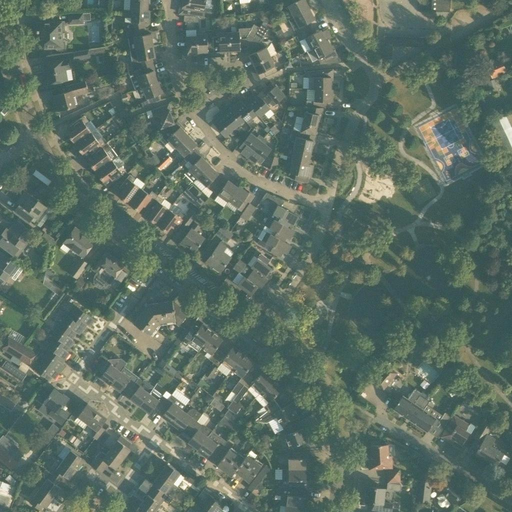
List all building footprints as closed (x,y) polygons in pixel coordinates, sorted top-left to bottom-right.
[(129,0),(129,10),(129,11),(131,11),(131,10),(148,11),(148,0),(129,0)] [(203,8),(204,0),(183,0),(182,8),(192,10),(191,16),(195,16),(198,16),(204,17),(205,11),(199,11),(200,8),(203,8)] [(294,17),(309,9),(304,0),(291,0),(293,3),(288,6),(294,17)] [(419,0),(419,11),(450,12),(450,0),(419,0)] [(294,17),(288,20),(294,30),(295,30),(297,35),(310,29),(307,24),(315,19),(309,9),(294,17)] [(129,10),(124,10),(124,17),(131,18),(131,22),(132,31),(145,29),(144,23),(149,23),(149,11),(148,11),(131,10),(131,11),(129,11),(129,10)] [(83,24),(83,21),(90,20),(90,13),(69,14),(69,24),(83,24)] [(64,22),(46,23),(46,24),(38,24),(38,31),(37,31),(37,33),(38,33),(39,43),(44,43),(45,49),(56,48),(58,50),(66,50),(65,41),(62,41),(61,34),(65,33),(64,22)] [(229,32),(230,51),(240,51),(240,45),(244,44),(249,47),(260,28),(254,24),(252,28),(239,29),(239,32),(229,32)] [(262,24),(260,28),(249,47),(253,49),(254,53),(249,55),(253,65),(270,57),(266,49),(268,47),(262,42),(270,28),(262,24)] [(145,29),(132,31),(127,32),(130,50),(153,46),(151,34),(146,35),(145,29)] [(300,39),(301,40),(305,38),(311,49),(327,40),(331,38),(326,29),(321,32),(320,30),(312,34),(310,29),(297,35),(294,37),(296,40),(300,39)] [(214,57),(213,37),(213,30),(206,31),(207,34),(196,34),(197,55),(198,55),(198,53),(203,53),(204,58),(214,57)] [(214,57),(219,57),(224,57),(224,51),(230,51),(229,32),(218,33),(218,37),(213,37),(214,57)] [(196,34),(196,36),(186,37),(187,50),(183,50),(183,55),(197,55),(196,34)] [(392,46),(423,48),(423,37),(383,36),(382,58),(392,58),(392,46)] [(333,50),(327,40),(311,49),(307,51),(312,62),(318,59),(320,63),(320,65),(332,64),(330,59),(337,56),(334,50),(333,50)] [(90,57),(89,55),(114,51),(112,46),(72,52),(73,60),(90,57)] [(153,65),(151,59),(155,58),(153,46),(130,50),(134,72),(153,65)] [(275,66),(270,57),(253,65),(256,70),(251,72),(256,82),(270,75),(277,71),(275,66)] [(52,62),(42,63),(43,70),(44,75),(47,74),(49,84),(59,82),(67,81),(65,69),(70,68),(69,59),(64,60),(52,62)] [(492,79),(506,73),(501,59),(486,65),(492,79)] [(134,72),(132,72),(134,79),(137,78),(141,88),(158,82),(157,82),(154,71),(155,70),(153,65),(134,72)] [(309,78),(309,89),(332,90),(332,89),(331,89),(331,78),(333,78),(333,69),(313,71),(306,72),(306,78),(309,78)] [(91,79),(65,86),(66,87),(68,92),(54,96),(58,111),(75,107),(75,106),(84,104),(82,94),(94,90),(91,79)] [(141,88),(137,90),(142,107),(149,105),(152,104),(161,100),(159,95),(163,93),(159,81),(157,82),(158,82),(141,88)] [(260,94),(268,104),(269,102),(272,106),(284,96),(276,86),(274,87),(271,84),(260,94)] [(306,108),(313,108),(323,108),(326,108),(326,102),(332,102),(332,90),(309,89),(309,90),(307,90),(307,104),(306,104),(306,108)] [(266,105),(268,104),(260,94),(255,98),(253,95),(248,99),(264,119),(266,117),(263,113),(269,108),(266,105)] [(235,105),(251,124),(254,122),(251,119),(257,115),(261,121),(264,119),(248,99),(243,103),(241,101),(235,105)] [(151,110),(146,112),(148,119),(153,117),(153,116),(156,115),(161,128),(164,127),(165,128),(174,124),(170,112),(172,111),(169,104),(163,106),(154,109),(151,110)] [(221,112),(237,132),(242,129),(239,125),(244,120),(249,126),(251,124),(235,105),(230,109),(228,107),(221,112)] [(304,133),(304,132),(315,135),(318,121),(320,122),(323,108),(313,108),(306,108),(305,112),(302,111),(301,117),(304,118),(301,132),(304,133)] [(237,132),(221,112),(214,118),(216,121),(213,124),(224,137),(230,132),(233,136),(237,132)] [(94,130),(84,115),(70,126),(74,131),(68,135),(75,144),(94,130)] [(511,129),(506,115),(489,123),(507,157),(511,154),(511,129)] [(164,127),(161,128),(159,129),(162,136),(157,141),(163,147),(164,146),(171,153),(175,148),(188,136),(180,127),(181,126),(177,121),(174,124),(165,128),(164,127)] [(279,131),(274,125),(270,129),(275,135),(279,131)] [(100,137),(94,130),(75,144),(82,154),(88,149),(91,154),(104,144),(100,138),(100,137)] [(296,137),(293,149),(311,153),(313,141),(315,142),(316,135),(315,135),(304,132),(304,133),(301,132),(297,131),(296,137)] [(248,158),(263,138),(259,135),(256,138),(250,134),(239,147),(243,150),(240,153),(248,158)] [(189,161),(198,152),(194,148),(197,144),(188,136),(175,148),(189,161)] [(267,142),(263,138),(248,158),(255,164),(257,161),(260,164),(271,150),(265,145),(267,142)] [(117,156),(106,142),(104,144),(91,154),(95,158),(89,163),(96,172),(117,156)] [(292,161),(308,164),(311,153),(293,149),(291,161),(292,161)] [(184,174),(193,183),(210,166),(201,157),(202,156),(198,152),(189,161),(187,162),(184,165),(189,170),(184,174)] [(103,182),(109,177),(112,182),(126,172),(116,158),(118,157),(117,156),(96,172),(103,182)] [(161,170),(166,165),(172,159),(169,156),(157,167),(161,170)] [(274,157),(270,169),(276,171),(280,158),(274,157)] [(182,168),(184,165),(187,162),(184,159),(179,164),(182,168)] [(314,165),(308,164),(292,161),(290,173),(295,174),(294,180),(307,183),(308,177),(307,176),(308,173),(312,174),(314,165)] [(209,196),(213,191),(220,181),(215,177),(218,174),(210,166),(193,183),(202,191),(209,196)] [(135,179),(129,175),(119,188),(124,192),(119,198),(129,205),(141,188),(133,182),(135,179)] [(228,201),(228,200),(237,187),(228,180),(225,184),(220,181),(213,191),(228,202),(228,201)] [(228,201),(229,201),(227,204),(236,211),(237,209),(242,212),(247,206),(249,203),(254,196),(249,192),(248,193),(238,186),(237,187),(228,200),(228,201)] [(138,212),(143,206),(147,209),(157,196),(151,191),(149,194),(141,188),(129,205),(138,212)] [(14,211),(22,217),(29,223),(34,217),(36,219),(38,217),(44,209),(45,207),(32,196),(26,191),(20,198),(23,200),(14,211)] [(161,203),(163,200),(157,196),(147,209),(152,213),(147,219),(157,226),(169,209),(161,203)] [(274,220),(285,226),(287,222),(293,225),(298,217),(272,202),(267,210),(270,212),(268,217),(274,220)] [(242,212),(240,216),(246,221),(255,208),(249,203),(247,206),(242,212)] [(169,209),(157,226),(166,233),(171,227),(176,230),(182,222),(185,217),(179,212),(181,210),(173,204),(169,209)] [(182,222),(188,226),(197,214),(200,210),(194,206),(192,209),(191,209),(185,217),(182,222)] [(263,230),(265,231),(271,234),(271,235),(281,241),(284,237),(289,240),(294,231),(285,226),(274,220),(268,217),(263,225),(265,226),(263,230)] [(26,227),(17,220),(8,231),(5,229),(1,235),(2,237),(0,239),(0,244),(14,255),(23,243),(24,244),(30,235),(24,230),(26,227)] [(233,232),(240,234),(243,224),(236,221),(233,232)] [(195,251),(201,243),(204,238),(196,232),(200,226),(195,222),(180,243),(185,247),(186,245),(195,251)] [(215,234),(226,242),(233,234),(221,225),(215,234)] [(74,228),(63,243),(64,243),(60,248),(67,253),(71,248),(83,257),(94,242),(93,242),(93,243),(81,234),(82,233),(74,228)] [(265,231),(263,230),(258,238),(260,239),(257,244),(267,249),(267,250),(277,256),(280,251),(286,254),(291,246),(281,241),(271,235),(271,234),(265,231)] [(41,238),(52,247),(56,242),(44,233),(41,238)] [(220,271),(230,257),(223,251),(226,247),(220,242),(205,262),(211,266),(212,265),(220,271)] [(17,264),(1,252),(0,253),(0,284),(7,275),(9,276),(17,264)] [(99,260),(92,270),(97,273),(96,274),(95,276),(94,277),(94,278),(94,279),(94,281),(94,282),(94,283),(95,284),(95,285),(95,286),(96,287),(97,287),(97,288),(98,288),(99,289),(100,289),(101,290),(102,290),(103,290),(104,290),(105,289),(106,289),(107,289),(108,288),(109,287),(110,287),(111,285),(115,289),(124,277),(126,274),(121,269),(124,265),(113,256),(112,257),(105,252),(99,260)] [(240,259),(236,264),(264,284),(270,275),(267,273),(271,268),(267,265),(270,260),(261,254),(258,258),(257,258),(251,267),(240,259)] [(80,259),(70,274),(76,279),(87,264),(80,259)] [(257,293),(264,284),(236,264),(233,268),(244,276),(237,285),(251,296),(254,291),(257,293)] [(45,276),(43,284),(51,290),(55,283),(45,276)] [(118,313),(124,305),(117,300),(111,308),(118,313)] [(160,325),(175,323),(172,301),(148,304),(160,325)] [(175,323),(179,326),(188,313),(172,301),(175,323)] [(84,328),(86,325),(89,327),(94,320),(73,304),(70,308),(74,311),(69,317),(84,328)] [(160,325),(148,304),(133,324),(151,337),(160,325)] [(69,317),(63,313),(60,317),(63,319),(59,325),(74,336),(76,333),(79,335),(84,328),(69,317)] [(188,332),(185,336),(182,340),(181,342),(186,346),(188,343),(198,351),(201,347),(213,331),(202,323),(201,325),(196,321),(188,332)] [(43,329),(69,348),(74,341),(71,339),(74,336),(59,325),(54,331),(46,325),(43,329)] [(43,345),(49,350),(64,360),(69,354),(66,352),(69,348),(43,329),(43,330),(54,337),(49,343),(46,341),(43,345)] [(208,359),(213,363),(221,352),(216,349),(223,339),(213,331),(201,347),(211,355),(208,359)] [(0,348),(29,366),(37,355),(8,336),(0,348)] [(231,370),(243,354),(233,346),(226,356),(221,352),(213,363),(219,367),(217,369),(227,376),(231,370)] [(49,350),(45,356),(41,353),(38,357),(59,373),(64,366),(62,364),(64,360),(49,350)] [(244,385),(251,375),(247,371),(254,362),(243,354),(231,370),(242,377),(238,381),(239,382),(244,385)] [(54,379),(59,373),(38,357),(35,361),(39,364),(34,370),(49,381),(52,377),(54,379)] [(27,375),(25,373),(4,359),(0,365),(0,367),(22,382),(27,375)] [(111,385),(120,372),(127,363),(121,359),(114,359),(111,363),(106,360),(98,370),(103,374),(100,378),(110,386),(111,385)] [(385,364),(371,381),(382,390),(397,373),(387,365),(387,366),(385,364)] [(217,369),(212,365),(205,375),(210,379),(217,369)] [(155,370),(162,376),(165,372),(158,366),(155,370)] [(251,375),(244,385),(248,389),(248,390),(255,397),(274,379),(265,370),(256,378),(251,375)] [(127,393),(135,382),(120,372),(111,385),(120,392),(122,389),(127,393)] [(138,378),(135,382),(127,393),(131,397),(130,399),(139,406),(153,388),(138,378)] [(260,416),(277,404),(273,398),(283,389),(274,379),(255,397),(256,398),(255,398),(263,407),(257,412),(260,416)] [(225,401),(223,403),(227,407),(231,402),(237,395),(244,385),(239,382),(232,391),(225,401)] [(229,409),(224,416),(228,418),(231,414),(234,416),(235,414),(241,406),(238,403),(248,390),(248,389),(244,385),(237,395),(227,408),(229,409)] [(44,388),(35,400),(42,405),(38,410),(48,418),(50,416),(61,424),(62,422),(68,414),(61,408),(68,398),(63,394),(62,395),(54,389),(51,393),(44,388)] [(159,410),(171,394),(166,391),(163,396),(153,388),(139,406),(149,414),(155,406),(159,410)] [(187,405),(192,399),(177,388),(173,394),(187,405)] [(405,417),(421,393),(414,388),(406,399),(402,396),(393,409),(405,417)] [(421,393),(405,417),(427,432),(435,419),(423,410),(427,405),(429,402),(426,400),(430,395),(429,394),(427,395),(422,392),(421,393)] [(0,403),(11,411),(16,404),(0,393),(0,403)] [(186,405),(171,394),(159,410),(164,413),(162,417),(171,424),(182,410),(186,405)] [(214,398),(210,403),(215,407),(219,402),(214,398)] [(260,417),(254,421),(255,422),(267,423),(277,418),(281,424),(298,415),(292,403),(281,409),(277,404),(266,412),(260,416),(260,417)] [(97,411),(87,404),(84,408),(79,404),(69,418),(84,429),(87,424),(97,411)] [(188,432),(197,421),(201,414),(195,410),(193,409),(191,409),(190,410),(189,410),(187,413),(182,410),(171,424),(181,431),(184,428),(188,432)] [(87,424),(97,431),(92,437),(97,441),(105,430),(101,427),(107,418),(97,411),(87,424)] [(439,421),(445,426),(451,417),(445,412),(439,421)] [(447,426),(441,437),(447,441),(452,444),(455,441),(462,445),(467,436),(469,434),(465,431),(469,425),(453,416),(452,418),(447,426)] [(197,450),(212,431),(203,424),(201,424),(197,421),(188,432),(193,435),(188,443),(197,450)] [(496,465),(503,454),(490,447),(494,440),(485,434),(490,426),(483,422),(479,429),(474,438),(482,443),(476,453),(496,465)] [(53,424),(41,439),(47,444),(59,428),(53,424)] [(289,448),(308,441),(304,429),(294,432),(291,425),(277,433),(278,438),(285,435),(289,448)] [(197,450),(197,451),(207,458),(210,454),(215,457),(226,442),(212,431),(197,450)] [(24,454),(2,435),(0,438),(0,460),(11,469),(24,454)] [(110,450),(123,460),(130,450),(128,448),(131,443),(121,435),(110,450)] [(370,446),(371,458),(368,458),(369,470),(392,468),(391,456),(388,456),(387,445),(379,445),(379,441),(370,442),(370,446)] [(231,476),(235,472),(244,458),(230,448),(217,466),(231,476)] [(70,450),(63,460),(77,470),(84,460),(70,450)] [(110,450),(106,455),(102,452),(100,453),(94,461),(104,469),(108,464),(115,469),(123,460),(110,450)] [(306,469),(306,464),(309,464),(309,452),(292,452),(292,459),(288,459),(288,469),(306,469)] [(248,453),(244,458),(235,472),(249,482),(262,464),(248,453)] [(54,469),(51,473),(51,474),(61,482),(65,477),(69,479),(76,470),(77,471),(77,470),(63,460),(56,469),(54,469)] [(94,461),(90,466),(101,473),(104,469),(94,461)] [(159,474),(172,484),(177,487),(184,478),(182,477),(183,477),(179,474),(180,473),(167,464),(159,474)] [(17,469),(12,475),(19,480),(23,474),(17,469)] [(61,482),(51,474),(51,473),(45,469),(43,472),(44,478),(46,480),(40,488),(53,498),(60,488),(58,486),(61,482)] [(282,489),(288,489),(288,486),(309,487),(309,475),(306,475),(306,469),(288,469),(282,469),(282,489)] [(400,482),(400,470),(388,471),(389,483),(400,482)] [(184,478),(193,485),(200,490),(203,485),(196,480),(186,472),(183,477),(182,477),(184,478)] [(428,501),(431,475),(419,473),(416,500),(428,501)] [(12,484),(16,480),(11,474),(6,478),(12,484)] [(155,485),(151,490),(161,498),(163,500),(169,503),(172,499),(168,495),(171,491),(173,491),(174,491),(175,491),(176,491),(177,490),(177,489),(178,489),(178,488),(177,487),(172,484),(159,474),(152,483),(155,485)] [(436,487),(442,493),(436,498),(438,500),(437,502),(438,503),(440,506),(442,507),(443,507),(444,506),(446,508),(463,493),(448,476),(436,487)] [(0,494),(13,500),(17,489),(17,488),(0,480),(0,494)] [(401,485),(399,485),(387,483),(386,490),(400,492),(401,485)] [(371,509),(381,511),(391,511),(392,504),(383,503),(384,489),(367,487),(365,502),(372,503),(371,509)] [(46,508),(53,498),(40,488),(29,503),(40,511),(43,506),(46,508)] [(286,506),(303,508),(304,502),(307,503),(309,491),(288,489),(282,489),(280,505),(286,506)] [(139,504),(150,511),(159,511),(156,509),(160,504),(163,500),(161,498),(151,490),(147,496),(145,496),(143,498),(144,500),(140,504),(139,504)] [(13,500),(0,494),(0,508),(8,511),(13,500)] [(197,504),(203,508),(208,511),(223,511),(224,511),(221,509),(223,506),(209,495),(205,502),(201,499),(197,504)]
